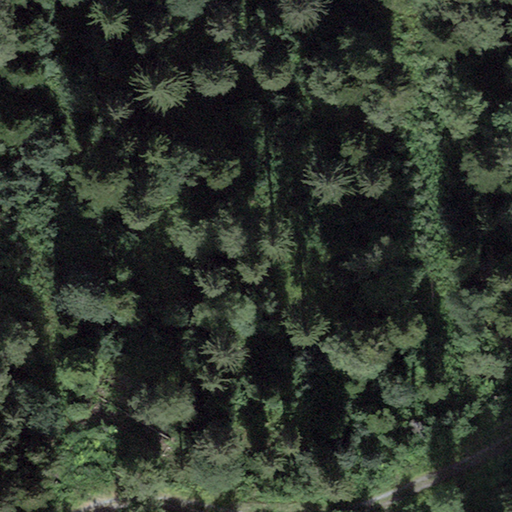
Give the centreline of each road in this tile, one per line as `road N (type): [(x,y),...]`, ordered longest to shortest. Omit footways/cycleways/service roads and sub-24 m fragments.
road 1 (track): [(336,511),(511,434)]
road 2 (track): [(85,511),(141,496),(255,511)]
